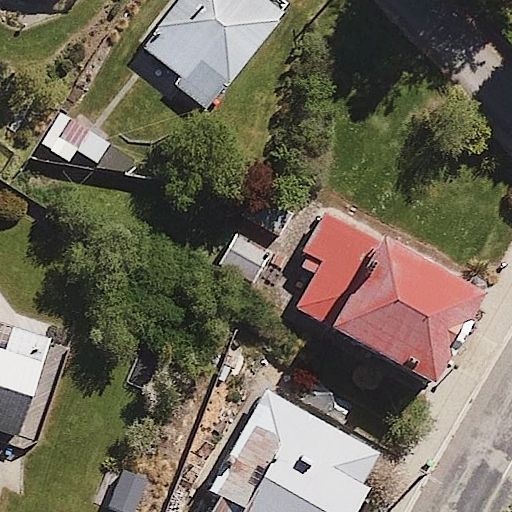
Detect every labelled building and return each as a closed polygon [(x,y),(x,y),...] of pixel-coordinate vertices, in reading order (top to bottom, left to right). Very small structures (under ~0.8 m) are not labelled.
[(261,0),(167,0),(134,40),(174,74),(167,83),(206,116),(287,22),(261,0)] [(37,143),(68,165),(77,153),(104,171),(119,149),(60,109),(37,143)] [(265,176),(209,258),(252,289),(309,207),(265,176)] [(465,334),(480,311),(319,214),(289,263),(313,277),(292,312),(330,335),(324,344),(432,409),(474,339),(465,334)] [(69,344),(0,318),(0,440),(30,452),(69,344)] [(245,419),(202,490),(214,497),(206,511),(367,511),(373,502),(361,496),(387,447),(293,397),(303,379),(236,343),(217,378),(237,388),(226,409),(245,419)]
